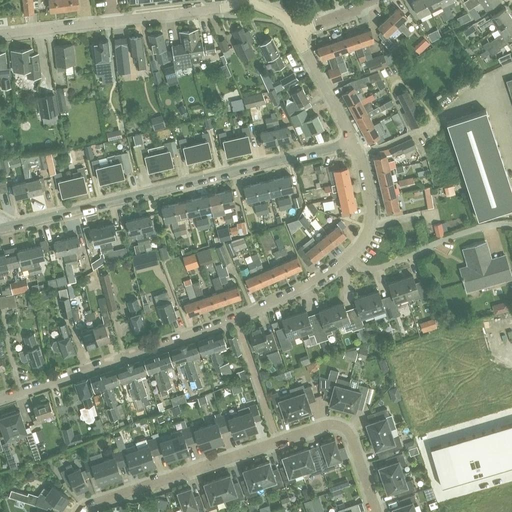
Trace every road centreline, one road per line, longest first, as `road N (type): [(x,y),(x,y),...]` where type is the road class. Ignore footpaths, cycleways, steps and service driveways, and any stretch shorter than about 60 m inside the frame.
road 1 (residential): [(0,400),(236,322),(355,255),(373,215),(355,143)]
road 2 (residential): [(376,511),(349,435),(326,426),(82,511)]
road 3 (residential): [(10,226),(355,143)]
road 4 (residential): [(114,20),(247,3)]
road 5 (residential): [(355,143),(296,31)]
